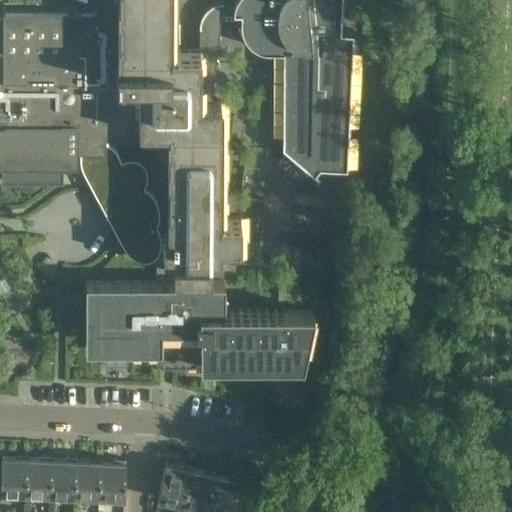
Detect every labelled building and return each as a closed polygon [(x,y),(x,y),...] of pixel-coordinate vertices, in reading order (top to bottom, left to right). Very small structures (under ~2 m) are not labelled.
[(0,165),(3,165),(2,181),(61,182),(61,165),(76,165),(76,153),(80,153),(80,156),(80,159),(80,161),(80,163),(81,165),(82,168),(82,170),(83,171),(85,175),(87,177),(90,180),(93,182),(96,184),(99,186),(102,187),(103,190),(104,194),(112,203),(116,204),(120,204),(119,208),(119,212),(120,216),(121,220),(120,224),(119,228),(119,231),(119,235),(120,239),(121,242),(123,246),(124,248),(125,249),(127,251),(128,253),(130,254),(132,256),(133,257),(134,258),(136,258),(137,259),(139,260),(140,260),(142,260),(144,260),(145,261),(146,261),(147,261),(148,260),(149,260),(150,260),(151,259),(152,259),(153,258),(154,257),(155,256),(156,255),(156,281),(210,281),(210,269),(210,244),(240,244),(241,225),(241,217),(220,217),(220,101),(211,101),(198,101),(200,51),(170,51),(170,0),(117,0),(118,17),(91,17),(91,12),(2,12),(2,16),(0,16),(0,165)] [(198,101),(211,101),(220,20),(241,20),(241,23),(241,25),(242,29),(243,31),(244,35),(245,36),(247,38),(249,41),(252,44),(254,45),(256,46),(258,47),(261,48),(263,49),(266,50),(269,50),(283,50),(283,145),(319,176),(321,174),(317,171),(319,166),(347,167),(353,30),(340,30),(341,0),(234,0),(234,3),(233,7),(233,11),(222,10),(225,3),(222,3),(219,3),(216,4),(214,6),(212,7),(209,9),(207,11),(205,13),(204,15),(203,18),(202,20),(201,22),(201,24),(201,27),(200,51),(198,101)] [(158,362),(161,362),(302,362),(306,345),(304,344),(311,312),(313,312),(313,310),(222,310),(222,283),(224,283),(224,281),(210,281),(156,281),(85,282),(85,315),(92,315),(92,348),(128,348),(158,348),(158,362)] [(0,492),(25,493),(26,457),(1,456),(0,481),(0,492)] [(51,459),(26,457),(25,493),(49,494),(51,459)] [(49,494),(73,495),(75,460),(51,459),(49,494)] [(73,495),(98,496),(99,461),(75,460),(73,495)] [(123,497),(125,462),(99,461),(98,496),(123,497)] [(189,469),(165,463),(157,498),(181,504),(189,469)] [(213,474),(189,469),(181,504),(206,509),(213,474)] [(213,474),(206,509),(218,511),(230,511),(238,480),(213,474)]
